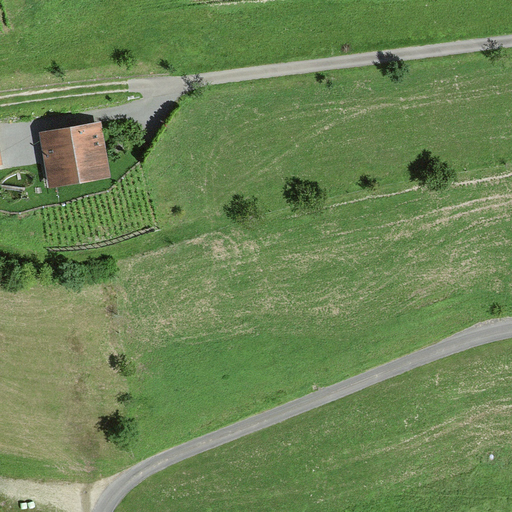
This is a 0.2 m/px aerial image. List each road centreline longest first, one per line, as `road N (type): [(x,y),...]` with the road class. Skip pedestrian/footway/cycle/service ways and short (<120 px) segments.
road 1 (unclassified): [(511,329),(167,458),(119,487),(103,511)]
road 2 (track): [(167,89),(511,44)]
